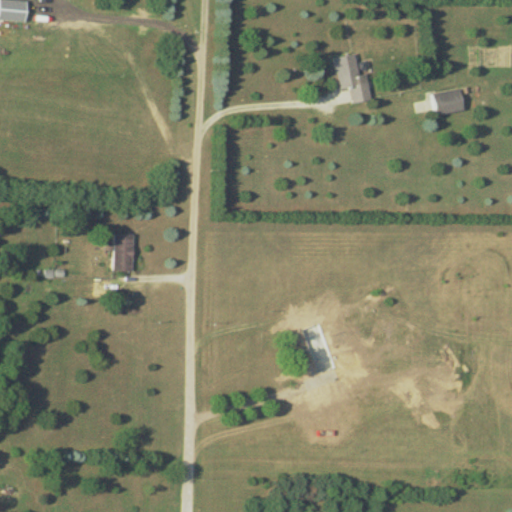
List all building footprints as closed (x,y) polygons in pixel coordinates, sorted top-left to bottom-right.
[(0,0),(0,21),(23,23),(24,2),(0,0)] [(364,73),(356,74),(353,54),(332,57),(339,104),(368,100),(364,73)] [(460,110),(456,89),(430,94),(434,115),(460,110)] [(131,234),(112,234),(112,271),(131,271),(131,234)] [(335,369),(320,323),(302,329),(316,375),(335,369)]
